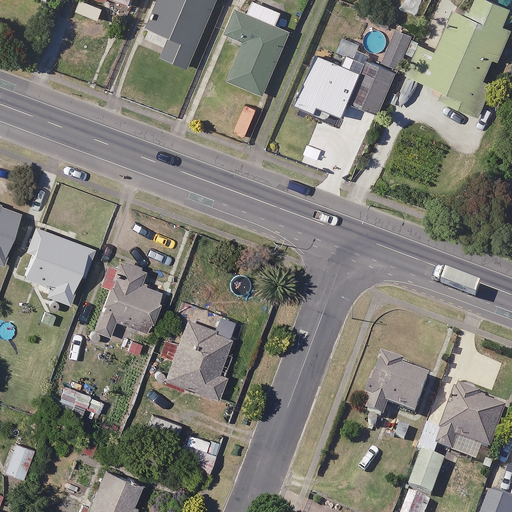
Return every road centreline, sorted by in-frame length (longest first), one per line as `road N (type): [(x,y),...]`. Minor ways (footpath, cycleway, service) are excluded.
road 1 (tertiary): [(0,104),(351,236)]
road 2 (residential): [(351,236),(242,511)]
road 3 (tertiary): [(351,236),(511,295)]
